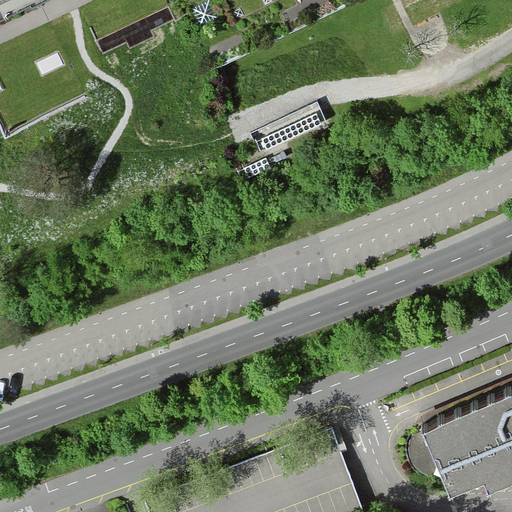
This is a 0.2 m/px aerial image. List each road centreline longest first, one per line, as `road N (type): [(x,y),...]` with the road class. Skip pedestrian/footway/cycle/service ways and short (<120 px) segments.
road 1 (unclassified): [(0,429),(511,234)]
road 2 (residential): [(28,511),(347,388)]
road 3 (residential): [(347,388),(382,472),(405,498),(435,509),(511,504)]
road 4 (residential): [(347,388),(511,323)]
